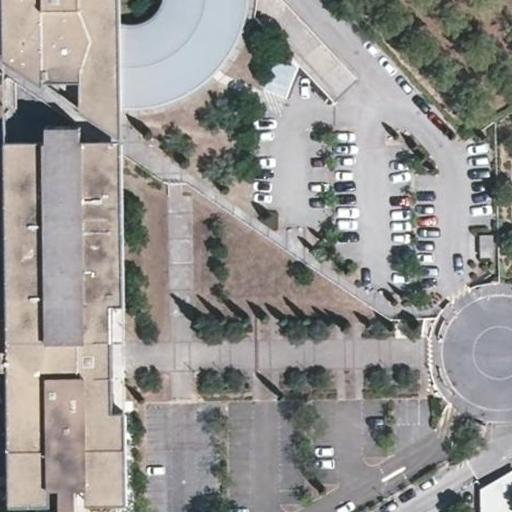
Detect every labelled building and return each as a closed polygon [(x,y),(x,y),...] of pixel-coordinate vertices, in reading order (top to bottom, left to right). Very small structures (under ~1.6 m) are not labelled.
[(7,0),(9,12),(12,27),(17,41),(24,55),(33,68),(44,80),(55,90),(68,99),(82,106),(97,111),(112,114),(127,116),(143,115),(158,113),(173,108),(187,102),(201,94),(213,85),(224,74),(233,61),(241,48),(247,34),(252,19),(254,4),(254,0),(7,0)] [(121,301),(119,138),(81,138),(81,122),(42,122),(42,137),(1,137),(4,318),(0,317),(0,369),(5,369),(6,505),(51,505),(51,487),(58,487),(58,511),(75,511),(76,504),(126,503),(126,412),(109,412),(108,301),(121,301)] [(493,259),(493,237),(480,237),(480,259),(493,259)] [(484,438),(488,427),(474,423),(470,433),(484,438)] [(511,511),(511,470),(484,488),(484,511),(511,511)]
